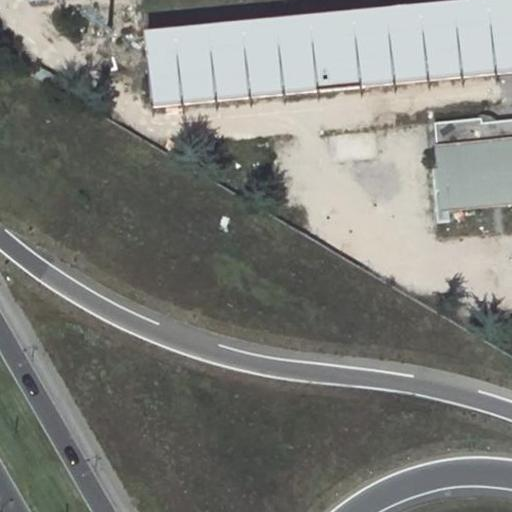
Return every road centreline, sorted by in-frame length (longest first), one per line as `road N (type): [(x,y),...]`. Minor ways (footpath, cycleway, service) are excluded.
road 1 (trunk): [(511,411),(410,384),(204,351),(76,293),(0,237)]
road 2 (primary): [(101,511),(0,331)]
road 3 (trunk): [(358,511),(425,476),(511,471)]
